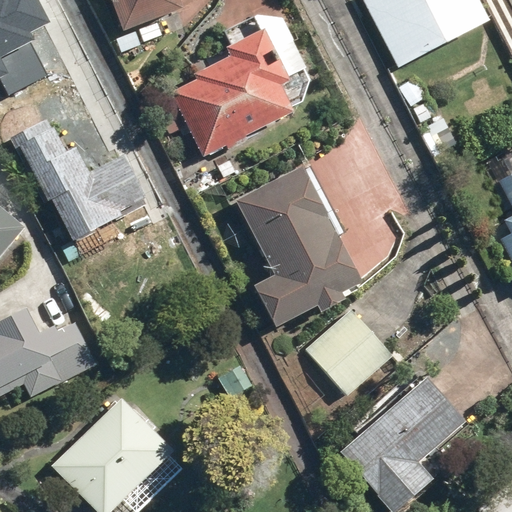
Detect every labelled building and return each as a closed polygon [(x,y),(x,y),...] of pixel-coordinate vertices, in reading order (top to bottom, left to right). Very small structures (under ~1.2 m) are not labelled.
[(100,0),(115,36),(173,13),(167,0),(100,0)] [(356,0),(391,70),(479,27),(465,0),(356,0)] [(112,42),(117,55),(136,47),(130,34),(112,42)] [(165,97),(196,160),(219,150),(221,153),(239,144),(237,140),(285,117),(272,91),(281,87),(279,83),(296,73),(282,45),(264,53),(255,35),(219,53),(224,62),(188,79),(191,84),(165,97)] [(394,91),(406,111),(421,101),(409,81),(394,91)] [(411,111),(418,126),(428,121),(420,106),(411,111)] [(43,204),(62,245),(111,222),(109,218),(135,206),(114,162),(78,179),(66,154),(56,159),(39,122),(5,138),(38,206),(43,204)] [(424,129),(437,155),(452,147),(439,122),(424,129)] [(215,170),(220,180),(231,174),(226,164),(215,170)] [(245,292),(266,334),(308,313),(311,320),(335,308),(332,301),(352,291),(295,174),(229,206),(266,282),(245,292)] [(511,175),(495,183),(511,218),(499,223),(507,238),(497,243),(511,273),(511,175)] [(162,252),(142,217),(123,228),(143,263),(162,252)] [(0,248),(13,233),(0,221),(0,248)] [(29,276),(45,310),(63,302),(46,269),(29,276)] [(301,352),(341,399),(387,360),(346,312),(301,352)] [(63,336),(71,351),(87,343),(80,328),(63,336)] [(214,382),(224,402),(245,390),(235,370),(214,382)] [(332,459),(377,511),(395,511),(423,488),(408,470),(455,430),(416,385),(332,459)] [(123,511),(137,511),(178,473),(115,405),(45,471),(83,511),(108,511),(117,504),(123,511)] [(467,505),(470,511),(511,511),(511,484),(511,482),(467,505)]
